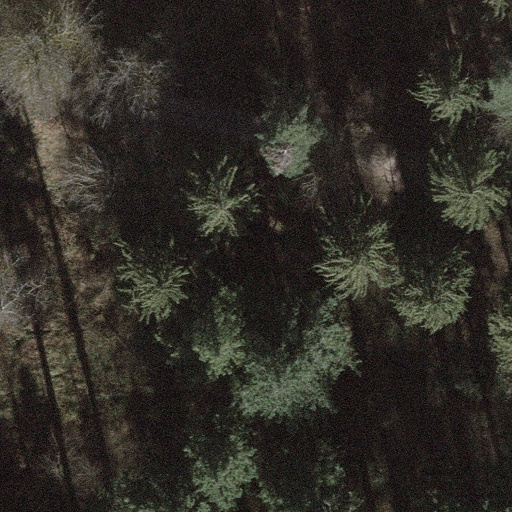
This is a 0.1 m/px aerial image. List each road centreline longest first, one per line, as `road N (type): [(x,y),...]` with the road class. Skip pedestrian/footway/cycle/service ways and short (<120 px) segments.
road 1 (track): [(0,61),(335,157),(511,168)]
road 2 (track): [(115,97),(41,0)]
